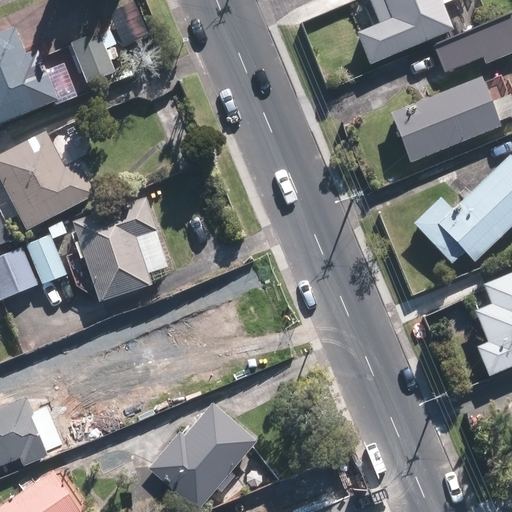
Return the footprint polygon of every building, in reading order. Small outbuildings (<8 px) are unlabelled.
[(447,26),(436,0),(390,0),(398,19),(360,34),(369,57),(447,26)] [(511,48),(511,20),(511,18),(437,48),(445,69),(483,54),(485,59),(511,48)] [(16,27),(0,33),(0,123),(58,100),(37,48),(26,52),(16,27)] [(98,32),(70,44),(86,83),(114,71),(98,32)] [(477,79),(392,113),(411,159),(495,125),(477,79)] [(46,129),(0,152),(0,180),(25,229),(94,194),(76,159),(65,165),(46,129)] [(511,217),(511,164),(508,161),(454,215),(442,203),(420,225),(453,259),(465,247),(473,255),(511,217)] [(144,196),(71,222),(98,300),(171,274),(144,196)] [(50,235),(26,245),(42,284),(67,274),(50,235)] [(0,299),(37,284),(22,248),(0,257),(0,299)] [(511,359),(511,273),(487,284),(496,305),(476,314),(488,344),(479,348),(488,370),(511,359)] [(165,302),(143,327),(164,345),(171,351),(193,327),(165,302)] [(84,421),(96,432),(140,382),(135,378),(164,345),(143,327),(128,313),(75,372),(68,365),(28,410),(64,443),(84,421)] [(178,432),(146,469),(194,509),(255,437),(211,400),(182,435),(178,432)] [(93,511),(63,470),(5,511),(93,511)]
